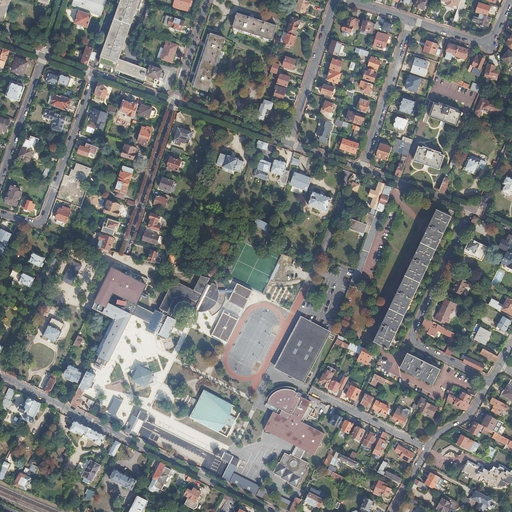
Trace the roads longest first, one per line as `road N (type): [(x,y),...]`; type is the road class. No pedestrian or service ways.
road 1 (residential): [(0,375),(274,511)]
road 2 (residential): [(489,380),(411,338),(470,208)]
road 3 (residential): [(0,214),(42,222),(94,74)]
road 4 (unknown): [(350,165),(316,265),(338,283),(324,323)]
road 5 (residential): [(361,168),(410,20)]
road 6 (residential): [(126,250),(174,102)]
road 7 (residential): [(289,144),(335,0)]
road 8 (residential): [(44,56),(0,181)]
road 9 (unknown): [(403,183),(430,97),(471,104)]
road 10 (residential): [(511,5),(494,43),(485,45),(410,20)]
road 11 (residential): [(311,390),(427,447)]
road 12 (residential): [(174,102),(289,144)]
